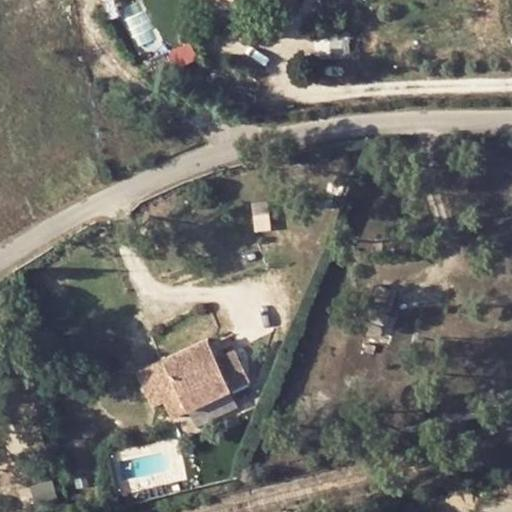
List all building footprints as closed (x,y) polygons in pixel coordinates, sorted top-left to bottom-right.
[(258,1),(258,0),(210,0),(214,25),(238,21),(236,5),(258,1)] [(252,36),(252,25),(241,25),(241,36),(252,36)] [(252,25),(252,36),(263,36),(263,25),(252,25)] [(268,227),(267,213),(252,214),(254,229),(268,227)] [(354,310),(350,320),(379,332),(396,291),(375,282),(362,313),(354,310)] [(212,359),(224,387),(242,379),(229,351),(212,359)] [(224,387),(212,359),(169,378),(161,360),(135,371),(151,405),(162,399),(169,413),(224,387)]
